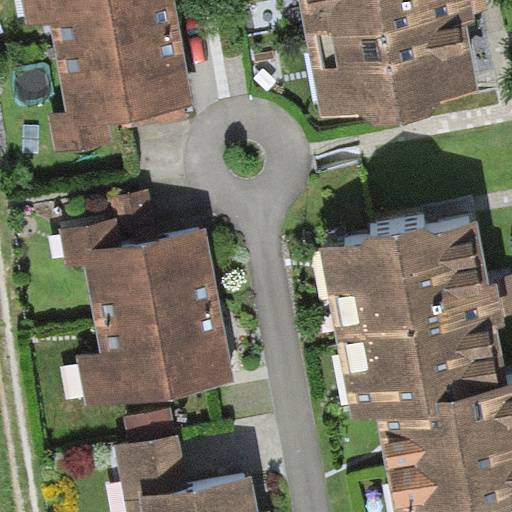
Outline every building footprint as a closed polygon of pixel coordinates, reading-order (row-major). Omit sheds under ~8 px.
[(55,37),(180,13),(177,0),(25,0),(29,15),(50,11),(55,37)] [(304,0),(321,94),(479,65),(467,1),(472,0),(304,0)] [(195,90),(180,13),(55,37),(67,99),(50,102),(58,142),(111,132),(105,102),(122,98),(126,120),(137,118),(161,113),(162,117),(187,112),(183,92),(195,90)] [(359,218),(321,224),(352,396),(378,392),(440,380),(437,365),(509,352),(501,306),(511,303),(511,265),(499,268),(498,260),(490,261),(478,196),(440,203),(423,188),(372,195),(359,218)] [(81,237),(121,229),(116,206),(60,218),(67,255),(84,252),(81,237)] [(221,290),(205,212),(138,226),(121,229),(81,237),(84,252),(96,315),(221,290)] [(236,367),(221,290),(96,315),(102,341),(77,346),(88,397),(172,380),(236,367)] [(440,380),(378,392),(398,511),(509,511),(511,511),(511,510),(511,351),(509,352),(437,365),(440,380)] [(140,477),(197,467),(189,422),(116,435),(126,492),(142,489),(140,477)] [(272,511),(271,503),(262,504),(254,457),(197,467),(140,477),(142,489),(126,492),(129,511),(272,511)]
